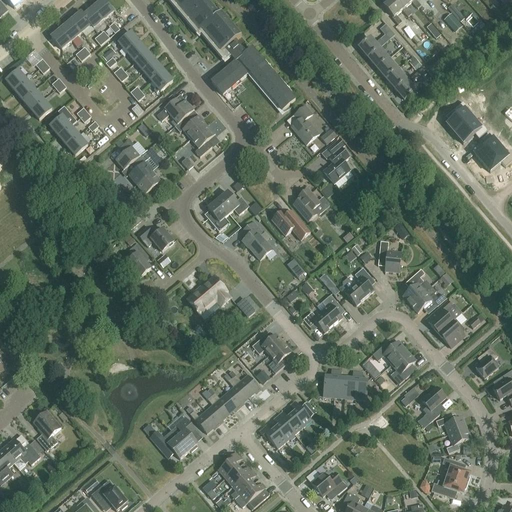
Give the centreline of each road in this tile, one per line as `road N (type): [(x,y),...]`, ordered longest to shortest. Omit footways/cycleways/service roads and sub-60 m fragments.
road 1 (tertiary): [(511,305),(252,0)]
road 2 (residential): [(311,352),(340,349),(375,320),(403,322),(488,426),(493,463),(476,511)]
road 3 (residential): [(511,230),(431,136),(401,123),(316,15)]
road 4 (residential): [(242,135),(140,0)]
road 5 (residential): [(311,352),(233,263),(203,251)]
road 6 (residential): [(203,251),(182,208),(234,158),(242,135)]
road 7 (residential): [(71,82),(106,121),(129,102),(95,63)]
road 8 (residential): [(240,432),(144,511)]
